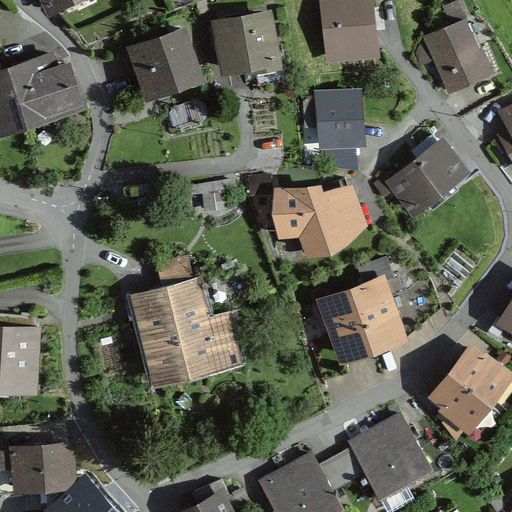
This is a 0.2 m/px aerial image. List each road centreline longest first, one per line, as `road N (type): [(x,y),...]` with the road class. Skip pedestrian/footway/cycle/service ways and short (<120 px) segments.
road 1 (residential): [(511,258),(410,378),(143,503)]
road 2 (residential): [(76,212),(72,369),(97,441),(143,503)]
road 3 (residential): [(21,0),(79,57),(99,113),(98,148),(76,212)]
road 4 (residential): [(391,46),(511,202)]
